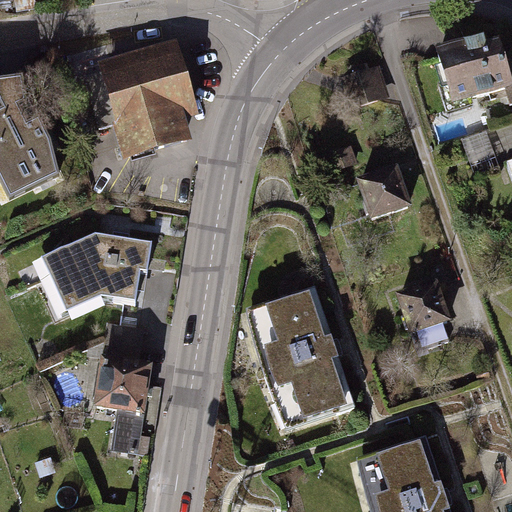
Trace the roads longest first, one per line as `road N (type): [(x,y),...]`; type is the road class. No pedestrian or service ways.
road 1 (tertiary): [(173,511),(234,142),(258,78),(276,56)]
road 2 (residential): [(376,0),(504,384)]
road 3 (residential): [(0,38),(153,7),(235,23),(276,56)]
